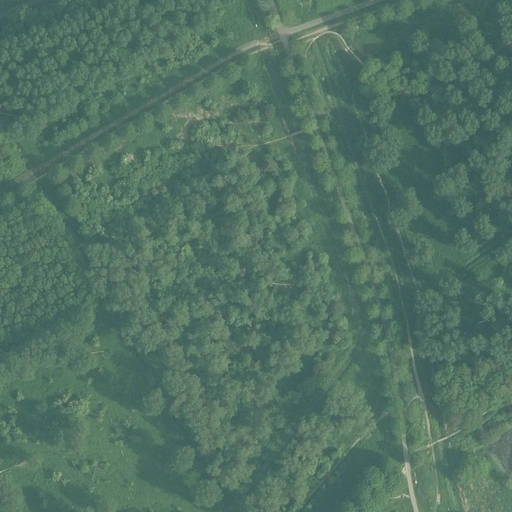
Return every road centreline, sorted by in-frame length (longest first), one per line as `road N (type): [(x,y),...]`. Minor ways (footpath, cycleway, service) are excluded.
road 1 (unknown): [(311,34),(389,258),(418,392),(398,417),(382,415),(298,511)]
road 2 (unknown): [(410,0),(239,63),(0,200)]
road 3 (track): [(36,175),(207,71),(284,38)]
road 4 (unknown): [(436,511),(440,494),(418,392)]
